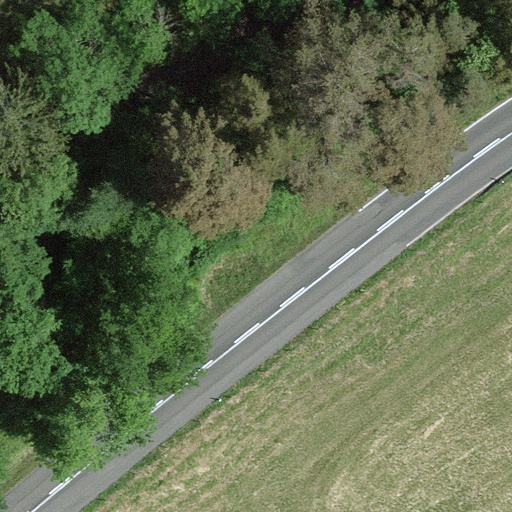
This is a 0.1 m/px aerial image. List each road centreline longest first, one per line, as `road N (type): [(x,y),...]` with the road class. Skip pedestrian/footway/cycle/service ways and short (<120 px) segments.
road 1 (primary): [(511,128),(41,511)]
road 2 (unclassified): [(296,0),(0,143)]
